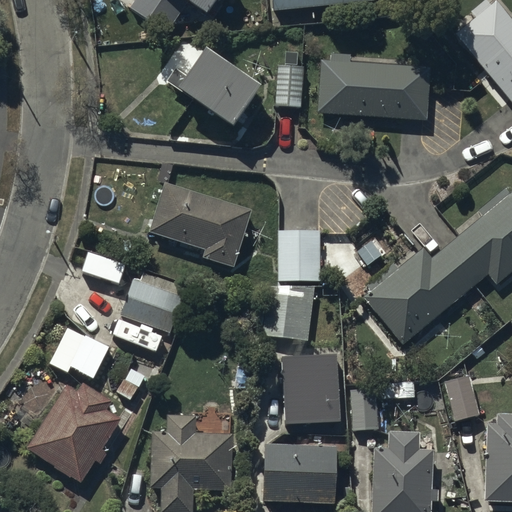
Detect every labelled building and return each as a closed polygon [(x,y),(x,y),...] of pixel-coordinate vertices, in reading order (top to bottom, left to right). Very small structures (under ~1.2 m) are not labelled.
[(136,0),(131,10),(170,33),(186,5),(206,16),(215,0),(136,0)] [(269,0),(271,11),(373,3),(376,0),(269,0)] [(474,17),(455,32),(511,104),(511,20),(496,0),(495,0),(489,5),(485,0),(484,0),(469,12),(474,17)] [(175,67),(165,81),(232,127),(260,86),(203,47),(184,74),(175,67)] [(319,53),(315,113),(425,120),(429,66),(351,61),(352,55),(319,53)] [(253,209),(164,182),(148,233),(203,250),(201,258),(235,269),(253,209)] [(370,293),(363,298),(403,345),(487,275),(496,286),(511,272),(511,194),(510,196),(504,189),(477,212),(480,216),(431,257),(423,247),(398,268),(394,263),(366,287),(370,293)] [(322,230),(275,229),(275,281),(316,281),(316,265),(322,265),(322,230)] [(129,290),(120,315),(171,334),(188,289),(142,272),(140,278),(127,273),(122,287),(129,290)] [(253,291),(241,291),(241,327),(262,327),(263,292),(260,292),(260,288),(253,288),(253,291)] [(312,291),(266,288),(263,339),(301,341),(301,348),(308,348),(312,291)] [(157,364),(132,352),(124,370),(148,381),(157,364)] [(336,358),(281,363),(286,430),(341,425),(336,358)] [(466,376),(442,384),(454,422),(478,415),(466,376)] [(62,385),(25,449),(55,466),(53,471),(80,486),(93,463),(102,468),(110,456),(101,451),(120,418),(107,410),(114,399),(85,382),(78,394),(62,385)] [(379,390),(350,389),(349,431),(378,432),(379,390)] [(165,432),(150,432),(147,490),(160,491),(158,511),(189,511),(191,490),(231,492),(234,435),(195,433),(195,417),(166,415),(165,432)] [(495,425),(485,424),(483,503),(511,504),(511,415),(495,415),(495,425)] [(386,450),(374,449),(371,511),(431,511),(431,501),(436,501),(438,451),(420,450),(420,434),(387,432),(386,450)] [(337,446),(264,443),(261,501),(335,504),(337,446)]
